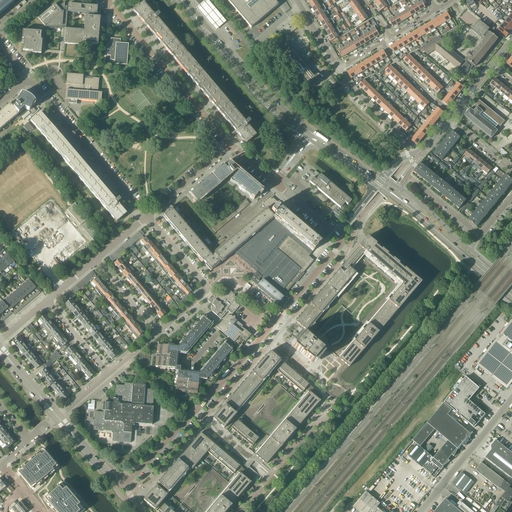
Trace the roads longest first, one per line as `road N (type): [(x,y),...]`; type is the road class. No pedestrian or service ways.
road 1 (residential): [(123,482),(277,317)]
road 2 (residential): [(230,146),(106,0)]
road 3 (residential): [(146,217),(27,82)]
road 4 (residential): [(277,317),(340,243),(280,186)]
road 5 (secondary): [(192,13),(249,84),(309,139)]
road 6 (secondary): [(313,133),(192,13)]
road 7 (residential): [(158,330),(208,288),(146,217)]
road 8 (secondary): [(398,198),(511,296)]
road 9 (unclassified): [(419,511),(511,397)]
road 10 (residential): [(238,511),(331,403)]
road 11 (residential): [(417,183),(480,234),(511,195)]
